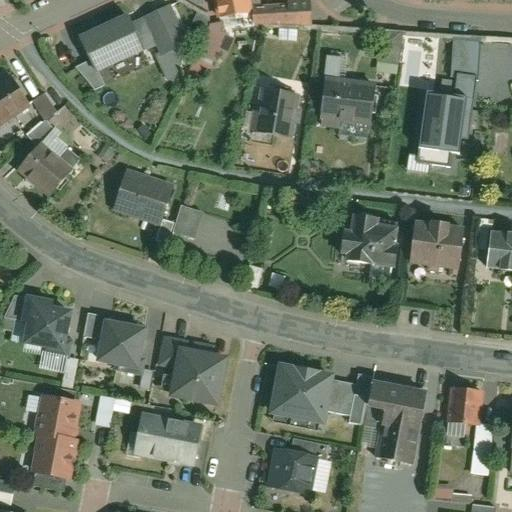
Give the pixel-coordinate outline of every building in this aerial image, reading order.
[(252,9),(250,0),(215,0),(217,13),(252,9)] [(191,42),(174,5),(144,18),(161,56),(191,42)] [(133,14),(84,35),(99,71),(148,50),(133,14)] [(202,82),(212,54),(224,59),(232,38),(217,32),(219,26),(206,21),(186,76),(202,82)] [(393,63),(399,34),(385,31),(379,60),(393,63)] [(13,72),(0,81),(0,128),(35,105),(13,72)] [(375,87),(325,81),(320,126),(339,128),(340,120),(370,123),(375,87)] [(304,94),(263,87),(256,133),(297,140),(304,94)] [(467,98),(426,92),(417,157),(430,159),(429,166),(450,169),(452,154),(459,155),(461,139),(468,140),(472,110),(465,109),(467,98)] [(77,171),(46,143),(21,171),(51,199),(77,171)] [(180,187),(129,168),(113,210),(164,229),(180,187)] [(402,220),(352,213),(346,261),(396,268),(402,220)] [(471,227),(419,220),(413,262),(464,270),(471,227)] [(511,230),(494,229),(490,268),(511,270),(511,230)] [(240,291),(255,294),(260,269),(245,266),(240,291)] [(52,304),(28,299),(24,322),(30,323),(26,344),(43,347),(41,354),(68,359),(71,343),(65,342),(70,314),(51,310),(52,304)] [(126,322),(102,317),(97,340),(104,341),(100,361),(117,365),(116,371),(141,375),(144,361),(138,360),(144,331),(125,327),(126,322)] [(231,355),(184,346),(175,398),(222,406),(231,355)] [(337,372),(283,362),(273,417),(327,427),(337,372)] [(434,387),(377,377),(362,458),(419,468),(434,387)] [(489,390),(454,385),(449,422),(484,426),(489,390)] [(43,393),(39,433),(82,438),(87,398),(43,393)] [(107,428),(109,410),(126,412),(127,401),(96,398),(94,427),(107,428)] [(511,398),(508,398),(503,438),(511,439),(511,398)] [(206,421),(145,410),(137,458),(197,469),(206,421)] [(39,433),(35,473),(78,477),(82,438),(39,433)] [(321,457),(276,450),(269,490),(314,498),(321,457)] [(0,505),(8,508),(13,485),(0,481),(0,505)]
